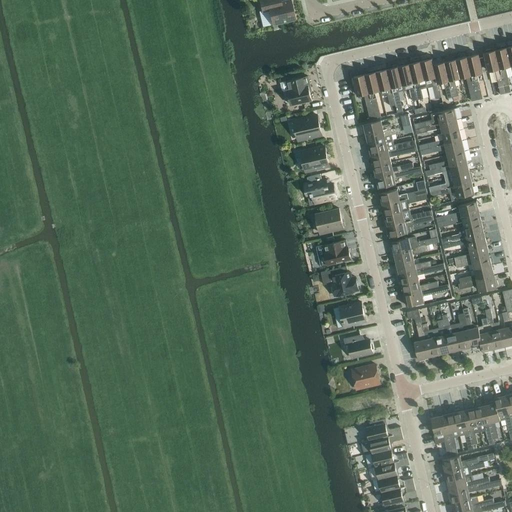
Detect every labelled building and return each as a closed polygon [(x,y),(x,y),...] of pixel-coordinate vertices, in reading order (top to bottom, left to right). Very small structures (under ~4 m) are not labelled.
[(280,0),(259,0),(262,11),(269,9),(273,24),(295,19),(290,0),(288,0),(281,2),(280,0)] [(501,49),(496,50),(506,93),(511,92),(508,74),(506,67),(511,66),(507,47),(506,46),(501,47),(501,49)] [(486,52),(485,53),(489,71),(495,70),(497,76),(501,94),(506,93),(496,50),(492,51),(491,49),(486,51),(486,52)] [(479,54),(468,57),(477,96),(478,100),(483,98),(482,94),(479,80),(478,74),(483,72),(479,54)] [(468,57),(456,59),(461,78),(466,76),(468,83),(472,101),(478,100),(477,96),(468,57)] [(433,58),(421,61),(425,80),(427,87),(433,86),(436,99),(442,97),(439,83),(438,83),(434,65),(433,58)] [(456,59),(445,62),(454,97),(459,96),(457,86),(456,79),(461,78),(456,59)] [(421,61),(410,64),(418,100),(424,98),(422,88),(427,87),(425,80),(421,61)] [(434,65),(438,83),(439,83),(444,82),(446,88),(448,98),(449,98),(454,97),(445,62),(434,65)] [(410,64),(399,66),(403,85),(404,90),(410,88),(413,101),(418,100),(410,64)] [(399,66),(388,69),(396,105),(396,106),(402,105),(399,91),(404,90),(403,85),(399,66)] [(388,69),(377,72),(381,90),(387,89),(388,95),(391,106),(396,105),(388,69)] [(377,72),(365,74),(375,113),(376,118),(382,117),(377,98),(376,91),(381,90),(377,72)] [(353,78),(352,80),(353,84),(355,85),(356,85),(358,95),(364,94),(369,115),(371,119),(376,118),(375,113),(365,74),(354,77),(354,78),(353,78)] [(307,77),(281,84),(283,90),(285,91),(289,90),(292,90),(295,103),(311,99),(309,91),(311,91),(307,77)] [(425,121),(415,124),(416,129),(427,126),(458,119),(455,108),(435,113),(431,114),(432,119),(432,120),(425,121)] [(317,117),(295,123),(299,138),(321,133),(317,117)] [(427,126),(416,129),(417,134),(442,128),(443,134),(460,130),(458,119),(427,126)] [(382,120),(364,124),(367,135),(392,129),(391,124),(383,126),(382,120)] [(412,124),(403,126),(405,134),(414,132),(412,124)] [(392,129),(367,135),(369,145),(387,141),(393,140),(392,135),(393,135),(392,129)] [(444,140),(420,145),(421,150),(432,148),(432,147),(463,140),(460,130),(443,134),(444,140)] [(387,141),(369,145),(372,156),(389,152),(417,145),(416,140),(395,145),(393,140),(387,141)] [(432,148),(421,150),(422,155),(447,149),(448,155),(465,151),(463,140),(432,147),(432,148)] [(389,152),(372,156),(374,166),(392,162),(390,157),(418,151),(417,145),(389,152)] [(304,157),(297,159),(299,167),(306,166),(306,169),(328,164),(324,149),(303,154),(304,157)] [(449,160),(430,165),(431,170),(468,161),(465,151),(448,155),(449,160)] [(431,170),(426,171),(427,176),(444,172),(446,177),(470,172),(468,161),(431,170)] [(392,162),(374,166),(377,177),(402,171),(409,169),(414,168),(413,163),(408,164),(393,168),(392,162)] [(402,171),(377,177),(379,188),(397,184),(395,178),(414,174),(415,176),(419,175),(424,174),(422,166),(414,168),(409,169),(402,171)] [(447,183),(430,187),(431,192),(441,190),(473,182),(472,179),(473,179),(474,178),(472,172),(471,172),(470,172),(446,177),(447,183)] [(309,183),(305,184),(308,194),(313,192),(316,202),(337,197),(334,184),(334,183),(328,185),(327,179),(323,180),(321,173),(308,177),(309,183)] [(425,180),(417,182),(419,191),(427,189),(425,180)] [(441,190),(431,192),(432,196),(442,194),(442,195),(450,193),(452,201),(459,200),(458,198),(475,194),(473,182),(441,190)] [(380,194),(379,195),(380,200),(381,200),(382,200),(383,204),(428,194),(427,189),(419,191),(399,195),(398,189),(381,193),(381,194),(380,194)] [(383,206),(382,208),(383,212),(384,213),(385,213),(386,215),(403,211),(410,209),(409,204),(429,199),(428,194),(383,204),(384,206),(383,206)] [(455,213),(437,217),(438,222),(444,221),(446,220),(446,221),(480,213),(477,201),(460,205),(461,212),(455,213)] [(340,209),(316,214),(321,234),(344,228),(340,209)] [(385,217),(384,218),(385,223),(387,223),(388,223),(388,225),(433,215),(432,210),(411,215),(410,209),(403,211),(386,215),(386,216),(385,217)] [(444,221),(438,222),(439,228),(457,223),(464,222),(465,227),(482,223),(480,213),(446,221),(446,220),(444,221)] [(388,230),(387,231),(389,236),(390,237),(391,236),(391,237),(408,233),(411,232),(410,227),(414,226),(413,225),(434,220),(433,215),(388,225),(389,230),(388,230)] [(460,234),(442,238),(443,244),(485,234),(482,223),(465,227),(462,228),(460,234)] [(485,234),(443,244),(444,249),(462,244),(469,242),(470,248),(487,244),(485,234)] [(416,236),(390,242),(392,249),(393,250),(394,250),(395,253),(427,245),(433,244),(439,242),(438,237),(418,242),(417,237),(416,236)] [(324,246),(316,248),(321,266),(328,264),(328,265),(352,259),(349,246),(348,247),(346,240),(324,245),(324,246)] [(465,255),(455,257),(456,263),(490,254),(487,244),(470,248),(471,254),(465,255)] [(427,245),(395,253),(397,263),(414,259),(413,254),(428,251),(428,250),(427,245)] [(490,254),(456,263),(457,268),(467,265),(474,264),(475,269),(492,265),(490,254)] [(397,264),(395,265),(397,270),(399,270),(400,274),(432,266),(430,260),(415,264),(414,259),(397,263),(397,264)] [(401,277),(399,278),(400,284),(402,284),(419,280),(418,275),(437,271),(436,265),(432,266),(400,274),(401,277)] [(470,276),(460,278),(461,283),(461,284),(494,275),(492,265),(475,269),(476,275),(470,276)] [(347,266),(321,272),(324,284),(330,283),(336,282),(338,293),(357,289),(355,278),(352,278),(351,271),(349,272),(347,266)] [(461,283),(459,284),(460,289),(472,286),(479,285),(480,291),(497,287),(497,286),(498,286),(499,285),(498,280),(497,280),(496,280),(494,275),(461,284),(461,283)] [(419,280),(402,284),(405,295),(430,289),(429,289),(437,287),(439,287),(438,282),(421,286),(419,280)] [(430,289),(405,295),(407,306),(424,302),(423,296),(438,293),(437,287),(429,289),(430,289)] [(511,289),(503,291),(506,306),(508,311),(509,319),(510,319),(511,328),(511,303),(510,297),(511,296),(511,289)] [(476,298),(472,299),(473,305),(478,304),(484,302),(483,296),(476,298)] [(361,303),(341,308),(345,325),(365,320),(361,303)] [(469,308),(463,309),(465,315),(466,320),(466,322),(472,347),(482,344),(480,334),(481,334),(479,327),(478,325),(476,325),(472,323),(469,308)] [(491,308),(485,310),(487,318),(494,348),(505,346),(501,329),(499,322),(494,323),(491,308)] [(419,309),(407,312),(409,318),(413,317),(415,319),(420,341),(415,342),(417,351),(414,351),(417,362),(426,359),(426,357),(430,356),(424,331),(423,324),(419,309)] [(506,328),(501,329),(505,346),(511,344),(511,328),(510,319),(509,319),(508,311),(502,312),(506,328)] [(483,326),(479,327),(481,334),(480,334),(482,344),(483,351),(494,348),(487,318),(482,319),(483,326)] [(440,328),(435,329),(440,354),(451,351),(445,327),(443,320),(438,321),(440,328)] [(463,331),(457,332),(461,349),(472,347),(466,322),(461,323),(463,331)] [(428,323),(423,324),(424,331),(430,356),(440,354),(435,329),(430,330),(428,323)] [(451,325),(445,327),(451,351),(461,349),(457,332),(452,333),(451,325)] [(356,336),(344,339),(345,339),(346,345),(349,344),(352,357),(374,353),(371,339),(358,342),(356,336)] [(376,364),(352,370),(357,389),(381,383),(376,364)] [(495,398),(496,401),(496,403),(497,403),(499,415),(500,415),(501,420),(506,419),(507,420),(506,420),(509,430),(511,440),(511,439),(511,421),(506,395),(501,396),(501,395),(500,395),(496,395),(495,397),(495,398)] [(489,404),(486,405),(494,439),(499,438),(497,428),(495,421),(501,420),(500,415),(499,415),(497,403),(496,403),(496,401),(489,402),(489,403),(489,404)] [(476,407),(476,408),(480,425),(481,432),(487,430),(489,440),(490,445),(495,444),(494,439),(486,405),(482,406),(482,405),(481,404),(477,405),(476,406),(476,407)] [(469,409),(465,410),(473,444),(478,443),(476,433),(481,432),(480,425),(476,408),(475,408),(475,407),(473,406),(469,407),(469,408),(469,409)] [(455,412),(454,413),(460,436),(465,435),(469,450),(474,449),(473,444),(465,410),(461,411),(461,410),(460,409),(456,410),(455,411),(455,412)] [(454,413),(444,415),(453,454),(459,453),(455,437),(460,436),(454,413)] [(444,415),(432,418),(436,434),(434,435),(436,442),(444,440),(445,441),(448,455),(453,454),(444,415)] [(367,427),(366,429),(367,432),(369,441),(403,433),(401,427),(391,429),(388,427),(387,428),(386,423),(369,427),(367,427)] [(403,433),(369,441),(362,442),(365,455),(366,455),(394,448),(393,448),(392,448),(391,444),(392,444),(394,441),(404,439),(403,433)] [(394,448),(366,455),(369,468),(371,467),(372,467),(409,458),(407,452),(397,455),(395,453),(393,453),(392,449),(394,449),(394,448)] [(460,455),(443,459),(443,460),(446,470),(480,462),(478,457),(468,460),(462,461),(460,456),(460,455)] [(372,467),(371,467),(374,480),(378,479),(400,474),(398,474),(397,470),(398,469),(400,467),(410,464),(409,458),(372,467)] [(480,462),(446,470),(448,481),(466,477),(472,475),(471,470),(481,467),(485,466),(484,461),(480,462)] [(400,474),(378,479),(380,490),(378,491),(378,493),(415,484),(413,478),(404,480),(401,479),(399,479),(398,475),(400,474)] [(466,477),(448,481),(451,491),(490,482),(489,477),(473,481),(472,475),(466,477)] [(490,482),(451,491),(453,502),(470,498),(469,492),(476,491),(502,485),(501,479),(500,480),(490,482)] [(415,484),(378,493),(379,494),(381,493),(383,500),(384,503),(386,505),(389,504),(404,500),(406,500),(404,500),(403,495),(405,495),(406,492),(416,490),(415,484)] [(470,498),(453,502),(455,511),(457,511),(494,503),(493,498),(478,502),(477,496),(470,498)] [(480,511),(481,511),(506,506),(505,501),(494,503),(457,511),(480,511)]
